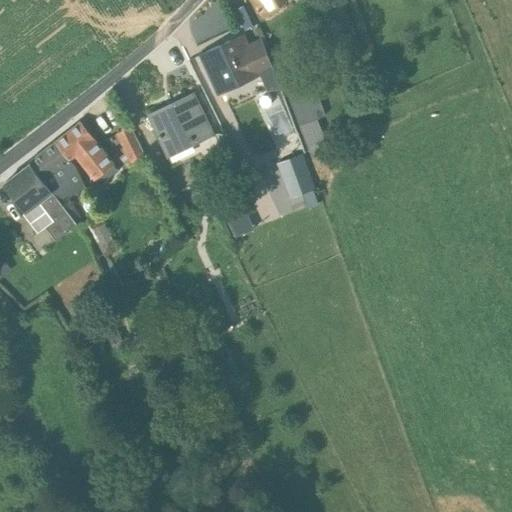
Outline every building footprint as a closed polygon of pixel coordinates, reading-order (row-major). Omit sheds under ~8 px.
[(253,0),(266,19),(288,3),(285,0),(253,0)] [(252,42),(248,33),(200,55),(216,87),(261,65),(266,74),(280,66),(266,36),(252,42)] [(299,125),(325,116),(311,78),(285,88),(299,125)] [(213,133),(194,93),(172,104),(174,108),(152,119),(150,114),(149,115),(169,155),(213,133)] [(58,142),(72,160),(76,158),(95,181),(114,166),(81,124),(58,142)] [(131,127),(117,134),(132,163),(145,156),(131,127)] [(319,129),(303,134),(309,153),(326,147),(319,129)] [(58,142),(31,163),(66,201),(85,186),(76,166),(72,161),(72,160),(58,142)] [(219,166),(228,162),(223,152),(214,156),(219,166)] [(278,163),(279,165),(291,200),(317,191),(305,154),(278,163)] [(4,184),(5,185),(25,210),(38,199),(54,221),(46,227),(56,241),(77,225),(62,204),(66,201),(31,163),(4,184)] [(87,221),(105,257),(118,251),(100,214),(87,221)] [(237,378),(228,360),(214,367),(224,385),(237,378)]
